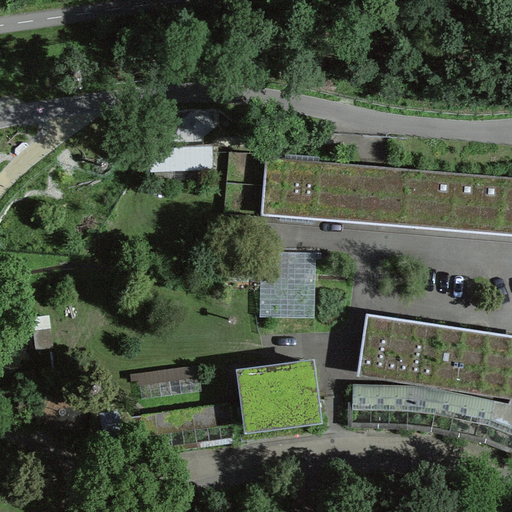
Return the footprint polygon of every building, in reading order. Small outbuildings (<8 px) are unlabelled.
[(511,178),(266,157),(261,215),(511,236),(511,178)] [(511,336),(367,315),(358,375),(443,388),(511,397),(511,336)] [(315,361),(238,370),(246,434),(323,424),(315,361)] [(443,388),(355,386),(354,427),(415,430),(487,444),(511,453),(511,399),(510,404),(443,388)] [(96,464),(107,478),(124,475),(130,464),(134,456),(133,445),(148,443),(143,415),(128,417),(127,410),(116,399),(95,400),(94,402),(87,417),(89,440),(91,458),(96,464)] [(148,443),(149,455),(237,444),(232,404),(143,415),(148,443)]
